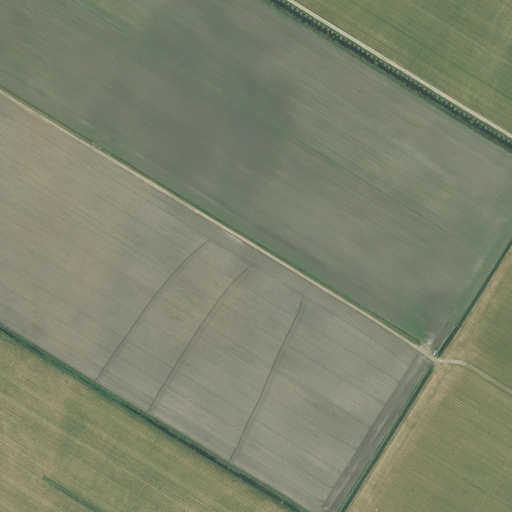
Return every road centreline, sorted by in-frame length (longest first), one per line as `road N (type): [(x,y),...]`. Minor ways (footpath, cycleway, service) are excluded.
road 1 (track): [(0,91),(425,359),(469,365),(511,391)]
road 2 (track): [(287,0),(511,136)]
